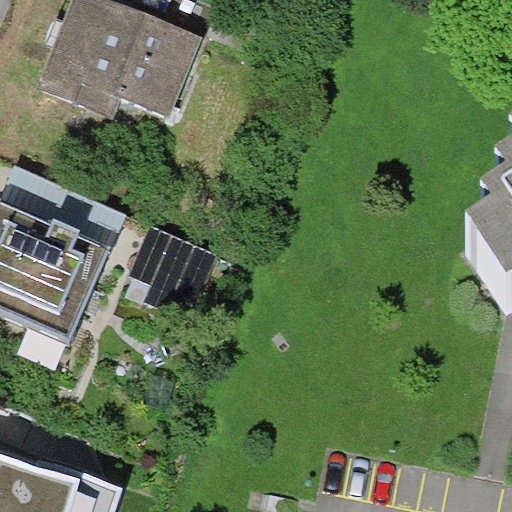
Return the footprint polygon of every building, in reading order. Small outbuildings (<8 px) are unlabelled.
[(78,2),(39,97),(81,113),(88,95),(161,124),(192,48),(78,2)] [(207,44),(257,64),(267,39),(218,19),(207,44)] [(511,159),(511,161),(511,182),(497,193),(507,208),(482,225),(492,240),(467,257),(505,313),(511,308),(511,159)] [(0,315),(74,346),(109,260),(0,215),(0,315)] [(141,313),(181,330),(210,261),(150,236),(133,278),(152,286),(141,313)] [(0,476),(13,446),(0,440),(0,476)]
